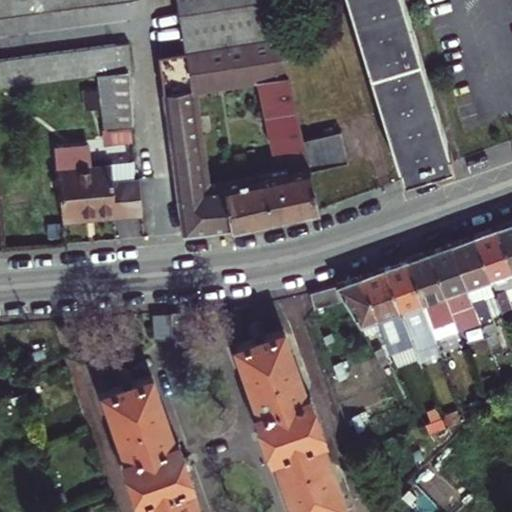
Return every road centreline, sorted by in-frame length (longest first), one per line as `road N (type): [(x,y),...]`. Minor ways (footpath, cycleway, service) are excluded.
road 1 (tertiary): [(0,288),(263,265),(334,245)]
road 2 (tertiary): [(511,183),(334,245)]
